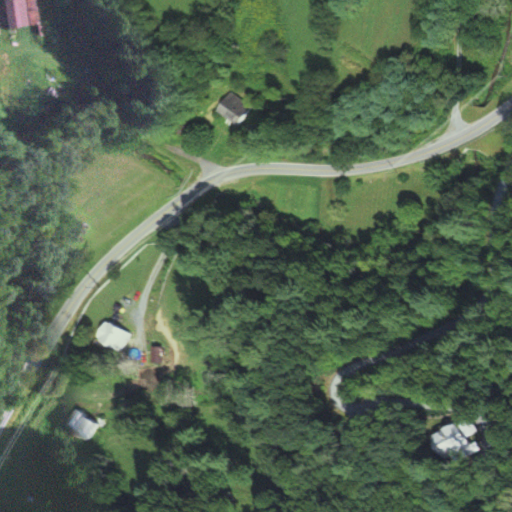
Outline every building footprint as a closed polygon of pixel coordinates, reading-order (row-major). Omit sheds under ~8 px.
[(0,0),(0,28),(33,27),(31,0),(0,0)] [(234,127),(247,109),(225,92),(212,110),(234,127)] [(409,191),(415,213),(436,208),(431,186),(409,191)] [(100,343),(122,347),(126,327),(104,323),(100,343)] [(65,425),(85,440),(97,423),(77,408),(65,425)]
